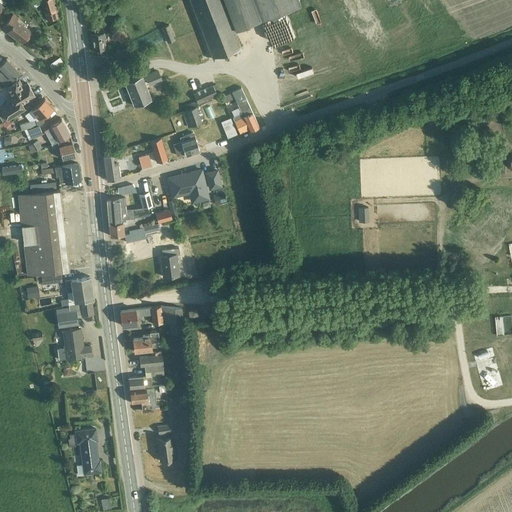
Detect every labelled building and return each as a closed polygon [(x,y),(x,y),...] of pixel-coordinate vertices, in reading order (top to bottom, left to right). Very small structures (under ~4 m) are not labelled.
[(31,0),(35,7),(43,2),(46,13),(45,13),(47,20),(58,18),(52,0),(31,0)] [(241,46),(234,30),(301,4),(301,3),(299,0),(190,0),(213,57),(241,46)] [(26,10),(31,13),(34,8),(28,5),(26,10)] [(13,14),(4,25),(10,29),(8,31),(22,42),(25,39),(27,40),(33,33),(17,21),(18,18),(13,14)] [(174,39),(169,25),(162,27),(167,42),(174,39)] [(95,34),(91,34),(93,50),(97,50),(98,56),(107,54),(103,27),(94,28),(95,34)] [(129,39),(122,31),(116,37),(122,44),(129,39)] [(50,38),(45,42),(50,48),(55,45),(50,38)] [(130,57),(129,49),(123,49),(123,52),(115,53),(116,59),(130,57)] [(0,67),(2,69),(0,70),(0,80),(6,86),(20,72),(6,58),(0,64),(0,67)] [(304,69),(321,63),(319,58),(302,64),(304,69)] [(158,69),(144,74),(146,80),(160,75),(158,69)] [(142,75),(125,82),(134,105),(151,99),(142,75)] [(12,100),(0,107),(8,120),(9,119),(14,116),(25,109),(22,104),(35,96),(27,83),(23,86),(19,80),(7,87),(10,93),(9,94),(12,100)] [(213,85),(194,94),(198,104),(217,95),(213,85)] [(241,87),(232,92),(237,103),(242,113),(233,117),(240,132),(249,128),(249,130),(259,126),(247,99),(241,87)] [(229,93),(222,96),(224,102),(232,99),(229,93)] [(27,128),(39,126),(51,116),(48,113),(53,108),(44,98),(32,109),(40,119),(36,120),(36,119),(20,124),(22,130),(24,129),(27,128)] [(196,107),(182,111),(188,127),(201,122),(196,107)] [(253,110),(259,126),(266,123),(260,108),(253,110)] [(231,118),(222,122),(229,137),(237,133),(231,118)] [(52,143),(70,134),(62,119),(50,125),(51,127),(44,130),(52,143)] [(43,133),(39,126),(27,128),(24,129),(29,140),(43,133)] [(175,143),(174,144),(177,156),(179,155),(185,153),(186,156),(199,151),(195,137),(193,133),(180,137),(181,141),(175,143)] [(70,134),(52,143),(49,145),(50,149),(53,149),(59,147),(62,159),(76,155),(72,142),(70,134)] [(34,139),(37,145),(44,142),(41,136),(34,139)] [(150,141),(157,162),(168,159),(161,138),(150,141)] [(111,153),(103,155),(107,180),(121,177),(118,163),(114,164),(111,153)] [(142,168),(152,165),(148,153),(139,156),(142,168)] [(78,163),(40,169),(40,174),(57,171),(59,184),(81,180),(78,163)] [(10,166),(2,167),(3,171),(3,174),(11,173),(22,171),(21,165),(10,166)] [(205,184),(202,170),(201,170),(195,171),(191,172),(191,174),(187,174),(187,175),(186,173),(178,175),(169,178),(173,196),(182,194),(194,191),(196,198),(197,201),(208,198),(208,194),(205,184)] [(211,171),(207,173),(209,182),(210,188),(221,185),(219,177),(217,170),(211,171)] [(31,192),(57,190),(56,181),(31,183),(31,192)] [(136,183),(124,185),(127,197),(139,195),(136,183)] [(70,270),(60,190),(58,190),(49,191),(46,192),(18,195),(28,275),(70,270)] [(143,208),(152,205),(148,191),(139,194),(143,208)] [(216,205),(226,202),(224,193),(214,196),(216,205)] [(107,199),(109,223),(123,221),(126,221),(125,219),(128,218),(134,218),(134,212),(134,208),(126,209),(126,197),(119,197),(117,198),(107,198),(107,199)] [(365,207),(359,207),(359,221),(365,221),(368,221),(368,207),(365,207)] [(169,208),(156,212),(158,222),(172,218),(169,208)] [(123,221),(109,223),(111,236),(124,234),(123,221)] [(157,223),(144,227),(145,233),(159,230),(157,223)] [(179,247),(162,249),(163,255),(161,256),(164,277),(179,275),(176,254),(179,253),(179,247)] [(61,273),(41,275),(42,283),(62,281),(61,273)] [(90,276),(65,280),(67,292),(68,302),(74,301),(94,297),(90,276)] [(54,285),(57,298),(64,296),(61,283),(54,285)] [(36,285),(26,287),(28,298),(38,296),(36,285)] [(69,307),(56,309),(58,326),(78,324),(77,314),(82,313),(82,315),(94,314),(92,301),(69,304),(69,307)] [(161,305),(120,311),(122,325),(137,324),(137,323),(141,323),(140,315),(152,314),(153,323),(169,321),(170,333),(173,333),(182,332),(184,332),(182,307),(161,305)] [(195,327),(196,354),(204,353),(203,327),(195,327)] [(81,328),(63,330),(65,347),(60,348),(61,359),(92,355),(90,345),(82,346),(82,343),(83,343),(81,328)] [(135,351),(152,349),(151,342),(159,342),(158,331),(150,332),(150,334),(142,335),(143,337),(134,338),(133,338),(135,351)] [(184,348),(182,332),(173,333),(175,349),(184,348)] [(144,365),(144,366),(163,364),(161,351),(160,351),(158,351),(152,352),(152,355),(139,357),(140,366),(144,365)] [(62,373),(70,373),(69,364),(62,364),(62,373)] [(164,374),(163,364),(144,366),(145,375),(128,377),(130,388),(144,387),(152,386),(151,376),(164,374)] [(107,372),(88,375),(88,379),(90,389),(109,387),(107,372)] [(154,388),(130,390),(131,403),(141,402),(142,411),(152,410),(159,409),(158,405),(156,405),(154,388)] [(181,401),(179,408),(186,409),(188,402),(181,401)] [(170,425),(158,426),(159,433),(171,432),(170,425)] [(78,474),(84,473),(101,471),(100,460),(98,460),(96,440),(97,440),(95,428),(76,431),(77,443),(80,442),(83,465),(77,465),(78,474)] [(172,438),(158,440),(160,461),(177,459),(175,444),(173,444),(172,438)] [(110,497),(102,499),(103,509),(111,507),(110,497)]
